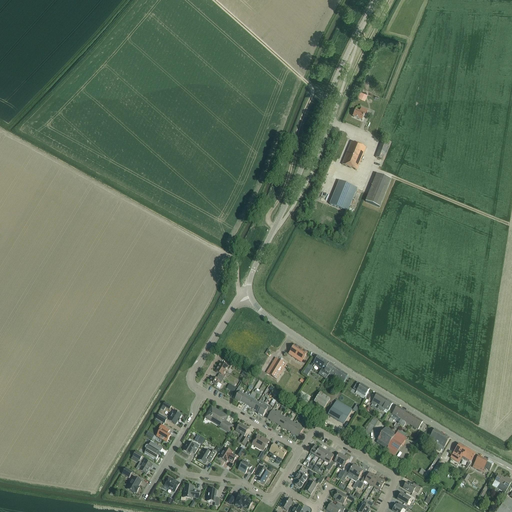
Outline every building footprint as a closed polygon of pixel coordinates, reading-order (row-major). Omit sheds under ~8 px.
[(366,115),(368,111),(361,108),(360,112),(356,110),(353,117),(362,121),(365,114),(366,115)] [(356,171),(364,153),(366,148),(351,142),(342,165),(356,171)] [(382,160),(388,146),(381,143),(375,158),(382,160)] [(379,207),(391,180),(377,174),(366,202),(379,207)] [(357,189),(353,187),(339,181),(329,205),(348,212),(357,189)] [(303,360),(307,353),(295,345),(290,352),(303,360)] [(321,372),(327,376),(328,376),(334,367),(318,356),(316,360),(313,364),(322,370),(321,372)] [(278,359),(269,375),(274,378),(284,363),(278,359)] [(292,360),(286,371),(292,374),(295,370),(299,372),(303,366),(292,360)] [(232,366),(226,362),(225,365),(221,363),(218,367),(226,372),(227,369),(229,370),(232,366)] [(223,380),(226,376),(224,375),(226,372),(218,367),(215,372),(219,374),(218,377),(223,380)] [(348,376),(334,367),(328,376),(327,379),(329,380),(332,376),(343,383),(348,376)] [(223,380),(218,377),(216,379),(212,377),(209,382),(217,386),(219,388),(221,385),(220,385),(223,380)] [(361,384),(357,382),(355,386),(353,389),(365,396),(370,390),(361,384)] [(240,403),(240,402),(244,395),(240,392),(242,388),(239,387),(237,390),(234,394),(237,396),(235,400),(240,403)] [(324,409),(326,405),(330,399),(320,393),(316,398),(314,402),(324,409)] [(377,408),(386,414),(393,404),(377,394),(371,404),(375,406),(376,404),(379,406),(377,408)] [(245,405),(249,397),(244,395),(240,402),(245,405)] [(249,408),(254,400),(249,397),(245,405),(249,408)] [(254,410),(258,403),(254,400),(249,408),(254,410)] [(254,410),(258,413),(259,413),(264,403),(260,401),(258,403),(254,410)] [(343,424),(347,418),(352,410),(337,401),(332,408),(328,415),(343,424)] [(163,406),(161,409),(164,411),(166,408),(169,410),(171,406),(165,402),(163,406)] [(258,414),(263,417),(265,413),(268,415),(271,410),(272,408),(269,406),(264,403),(259,413),(258,413),(258,414)] [(400,425),(408,413),(397,406),(392,414),(401,419),(398,424),(400,425)] [(229,433),(231,430),(233,426),(225,421),(227,417),(212,407),(205,418),(221,427),(220,428),(229,433)] [(272,422),(279,411),(277,410),(276,412),(272,410),(267,418),(270,420),(270,421),(272,422)] [(278,425),(283,416),(280,415),(281,413),(279,411),(272,422),(274,424),(275,423),(278,425)] [(172,416),(169,421),(171,423),(176,425),(178,422),(179,422),(180,420),(179,419),(181,416),(175,412),(174,412),(173,412),(172,414),(173,415),(172,416)] [(418,430),(423,422),(408,413),(400,425),(403,427),(405,424),(404,424),(405,422),(418,430)] [(164,424),(167,419),(159,415),(156,419),(164,424)] [(282,429),(289,418),(287,416),(286,418),(283,416),(278,425),(281,427),(280,427),(282,429)] [(368,436),(371,432),(379,420),(374,417),(370,423),(365,430),(364,429),(363,432),(368,436)] [(288,431),(293,423),(290,421),(291,419),(289,418),(282,429),(285,430),(285,429),(288,431)] [(293,435),(299,424),(297,422),(296,424),(293,423),(288,431),(291,433),(293,435)] [(244,446),(248,440),(244,437),(248,429),(240,424),(236,431),(242,435),(240,438),(242,440),(240,443),(244,446)] [(298,437),(303,429),(300,427),(301,425),(299,424),(293,435),(295,436),(295,435),(298,437)] [(166,443),(170,438),(171,435),(168,433),(170,430),(162,425),(158,431),(159,432),(157,437),(166,443)] [(386,449),(396,433),(386,427),(377,440),(378,440),(376,443),(381,446),(386,449)] [(443,450),(444,448),(447,443),(450,439),(434,429),(428,440),(437,445),(435,448),(440,451),(442,449),(443,450)] [(394,457),(397,453),(407,438),(397,432),(396,433),(386,449),(385,451),(394,457)] [(200,440),(206,443),(209,438),(203,434),(200,440)] [(264,440),(257,436),(252,445),(263,451),(269,442),(265,439),(264,440)] [(163,449),(151,442),(149,446),(148,445),(146,446),(145,448),(145,449),(146,450),(144,453),(156,460),(158,456),(160,453),(163,449)] [(194,445),(188,442),(186,445),(184,447),(185,447),(183,451),(190,455),(192,452),(195,454),(200,446),(195,443),(194,445)] [(271,449),(269,452),(273,454),(271,458),(280,463),(282,460),(287,452),(274,444),(271,449)] [(318,447),(315,445),(310,453),(315,456),(320,448),(318,447)] [(473,459),(475,454),(459,445),(457,449),(454,452),(451,458),(458,463),(462,457),(471,462),(473,459)] [(320,459),(324,451),(321,449),(322,449),(320,448),(315,456),(320,459)] [(209,452),(204,449),(198,460),(206,465),(208,461),(211,463),(216,454),(210,450),(209,452)] [(233,464),(237,457),(232,454),(233,453),(225,449),(219,459),(226,463),(228,461),(233,464)] [(327,453),(324,451),(320,459),(324,461),(329,453),(327,452),(327,453)] [(140,461),(142,456),(135,452),(133,456),(140,461)] [(329,464),(331,461),(334,457),(331,455),(331,454),(329,453),(324,461),(329,464)] [(339,465),(344,457),(339,454),(334,462),(339,465)] [(434,466),(439,458),(441,455),(439,454),(432,464),(431,464),(426,471),(426,472),(421,469),(419,473),(426,478),(429,473),(434,466)] [(490,471),(491,468),(493,464),(478,456),(476,460),(472,467),(484,473),(486,469),(490,471)] [(340,480),(342,478),(345,472),(342,470),(344,468),(349,460),(344,457),(339,465),(337,468),(342,471),(338,476),(339,477),(338,479),(340,480)] [(437,479),(438,476),(446,463),(439,459),(430,474),(437,479)] [(140,462),(136,469),(139,471),(142,472),(146,475),(150,469),(151,469),(152,466),(148,463),(145,461),(143,464),(140,462)] [(252,474),(255,469),(252,467),(243,461),(238,470),(245,474),(247,471),(249,471),(248,472),(252,474)] [(353,466),(348,474),(345,472),(340,480),(343,482),(346,477),(351,480),(351,479),(358,469),(353,466)] [(264,486),(270,475),(266,472),(267,470),(261,467),(255,476),(258,478),(256,481),(264,486)] [(129,478),(132,473),(125,469),(122,474),(129,478)] [(356,489),(360,482),(357,480),(363,472),(358,469),(351,479),(356,482),(353,488),(356,489)] [(298,473),(294,479),(295,480),(297,481),(295,485),(297,486),(298,487),(299,488),(300,488),(301,488),(303,484),(307,478),(304,476),(305,475),(304,474),(299,471),(298,473)] [(369,484),(374,476),(369,473),(364,481),(369,484)] [(477,475),(474,481),(480,484),(483,478),(477,475)] [(505,494),(509,487),(511,482),(498,475),(492,486),(505,494)] [(375,488),(380,479),(374,476),(369,484),(375,488)] [(136,493),(138,490),(140,488),(138,487),(141,482),(134,477),(127,489),(134,494),(135,493),(136,493)] [(165,486),(164,488),(168,491),(170,488),(172,490),(171,491),(174,493),(180,484),(177,482),(176,483),(169,479),(168,481),(167,481),(166,482),(166,483),(165,485),(165,486)] [(380,491),(385,482),(380,479),(375,488),(380,491)] [(314,484),(310,482),(305,491),(311,495),(317,484),(315,483),(314,484)] [(412,486),(406,483),(403,488),(412,494),(414,491),(418,493),(421,488),(413,484),(412,486)] [(199,499),(200,492),(194,490),(194,487),(185,486),(183,498),(192,500),(192,499),(199,499)] [(219,507),(220,499),(216,498),(217,491),(209,489),(207,502),(215,503),(215,506),(219,507)] [(337,491),(333,498),(335,499),(334,501),(337,503),(338,501),(343,504),(347,497),(342,494),(337,491)] [(401,494),(398,500),(407,505),(409,501),(412,503),(415,499),(411,496),(407,494),(406,497),(405,496),(401,494)] [(252,503),(240,496),(237,501),(234,499),(230,497),(227,502),(230,505),(232,502),(234,504),(234,505),(241,509),(243,506),(248,510),(252,503)] [(511,511),(511,501),(507,498),(497,511),(511,511)] [(287,511),(290,507),(292,503),(286,499),(281,508),(287,511)] [(370,511),(371,511),(368,510),(370,507),(366,504),(363,502),(359,509),(361,509),(359,511),(370,511)] [(335,506),(330,503),(327,510),(329,511),(338,511),(340,511),(341,511),(342,511),(345,508),(337,503),(335,506)] [(396,505),(392,511),(394,511),(404,511),(407,508),(403,505),(399,503),(397,505),(396,505)]
